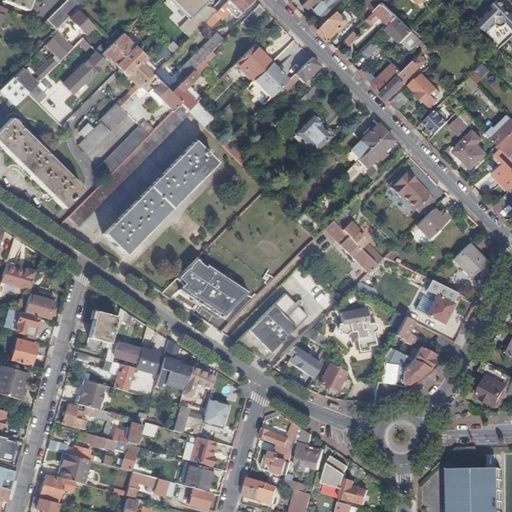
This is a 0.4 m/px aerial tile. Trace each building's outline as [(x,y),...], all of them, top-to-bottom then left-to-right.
[(30,0),(2,0),(2,1),(26,11),(30,0)] [(77,9),(86,0),(67,0),(43,25),(48,27),(56,30),(77,9)] [(206,22),(217,12),(214,9),(209,7),(211,0),(173,0),(190,17),(180,27),(190,38),(206,22)] [(222,19),(229,12),(236,19),(254,0),(228,0),(217,12),(206,22),(210,27),(221,17),(222,19)] [(304,0),(312,8),(315,5),(326,16),(342,0),(304,0)] [(375,11),(377,10),(384,2),(382,0),(374,0),(369,5),(375,11)] [(511,33),(511,10),(506,5),(506,4),(504,2),(503,2),(500,0),(499,0),(494,6),(495,8),(480,22),(489,31),(488,32),(497,40),(505,31),(509,31),(511,33)] [(377,10),(391,24),(399,17),(384,2),(377,10)] [(265,10),(259,5),(250,13),(256,19),(265,10)] [(86,35),(94,27),(78,10),(69,19),(86,35)] [(320,31),(331,41),(354,18),(347,10),(343,14),(340,11),(320,31)] [(388,28),(402,43),(414,31),(412,29),(399,17),(391,24),(388,28)] [(412,52),(423,40),(414,31),(402,43),(412,52)] [(353,33),(344,42),(350,47),(359,39),(353,33)] [(68,53),(73,48),(59,34),(54,39),(68,53)] [(153,75),(171,93),(212,52),(223,41),(216,34),(170,79),(160,68),(153,75)] [(144,57),(122,35),(112,45),(68,88),(72,92),(84,80),(88,80),(107,62),(104,59),(107,56),(136,85),(120,100),(116,104),(115,103),(99,120),(101,122),(94,129),(88,123),(79,132),(85,138),(78,145),(88,154),(126,115),(120,108),(143,84),(145,86),(150,81),(154,86),(152,90),(173,111),(181,103),(171,93),(153,75),(160,68),(172,56),(170,53),(154,69),(150,72),(142,64),(146,60),(144,58),(144,57)] [(511,36),(499,49),(505,55),(511,48),(511,36)] [(62,60),(67,54),(53,39),(47,45),(62,60)] [(375,40),(363,52),(370,59),(382,47),(375,40)] [(168,47),(173,52),(178,47),(173,42),(168,47)] [(263,59),(252,47),(237,63),(254,80),(272,64),(265,57),(263,59)] [(425,53),(431,59),(435,55),(429,49),(425,53)] [(215,55),(212,52),(171,93),(181,103),(188,110),(195,104),(183,91),(197,77),(196,76),(202,71),(203,72),(209,66),(205,62),(208,59),(210,61),(215,55)] [(320,66),(312,58),(289,81),(286,84),(290,87),(299,78),(304,83),(314,73),(320,66)] [(42,78),(56,65),(51,60),(40,71),(43,73),(40,76),(42,78)] [(382,93),(389,100),(400,88),(398,86),(404,81),(405,82),(421,66),(415,60),(403,71),(382,93)] [(377,88),(382,93),(403,71),(394,63),(373,84),(377,88)] [(491,75),(493,72),(483,63),(473,73),(478,78),(485,70),(491,75)] [(289,81),(272,64),(254,80),(272,98),(281,88),(286,84),(289,81)] [(19,72),(7,84),(21,98),(33,87),(27,81),(25,79),(19,72)] [(316,74),(314,73),(304,83),(305,84),(316,74)] [(416,78),(409,85),(432,107),(439,101),(432,94),(437,88),(435,86),(435,85),(432,82),(422,73),(417,78),(416,78)] [(482,87),(470,75),(464,82),(476,93),(482,87)] [(0,91),(15,105),(21,98),(7,84),(0,91)] [(290,87),(286,84),(281,88),(285,92),(290,87)] [(391,102),(399,110),(409,99),(402,92),(391,102)] [(181,103),(173,111),(149,135),(108,177),(68,217),(79,227),(191,113),(188,110),(181,103)] [(196,103),(195,104),(188,110),(191,113),(206,128),(214,121),(196,103)] [(0,120),(9,112),(3,106),(0,108),(0,120)] [(461,136),(476,120),(463,107),(457,113),(463,119),(459,124),(456,121),(450,127),(461,136)] [(424,121),(436,134),(449,121),(437,109),(424,121)] [(511,155),(511,116),(510,115),(495,129),(490,134),(511,155)] [(320,123),(312,116),(295,133),(314,153),(329,137),(318,126),(320,123)] [(11,119),(0,129),(0,145),(64,209),(82,189),(11,119)] [(386,133),(378,124),(351,151),(359,159),(386,133)] [(99,168),(108,177),(149,135),(140,126),(99,168)] [(482,139),(475,131),(456,150),(473,167),(487,153),(477,144),(482,139)] [(357,138),(351,132),(337,146),(343,152),(357,138)] [(386,133),(359,159),(349,169),(354,174),(363,166),(366,169),(394,141),(386,133)] [(193,142),(103,234),(124,255),(215,163),(206,154),(208,152),(206,149),(203,152),(193,142)] [(248,163),(227,142),(223,146),(236,159),(244,167),(248,163)] [(495,207),(501,213),(511,201),(511,156),(503,148),(496,155),(505,165),(495,174),(511,191),(495,207)] [(435,200),(407,172),(391,188),(401,198),(403,196),(421,215),(435,200)] [(133,201),(118,188),(88,219),(102,233),(133,201)] [(433,210),(416,226),(429,238),(449,218),(442,211),(438,215),(433,210)] [(302,216),(297,221),(301,225),(306,220),(302,216)] [(345,218),(337,226),(376,266),(383,259),(356,232),(357,230),(345,218)] [(337,226),(332,221),(322,231),(332,241),(334,239),(368,274),(376,266),(337,226)] [(311,226),(307,231),(314,238),(319,234),(311,226)] [(415,227),(409,232),(420,246),(426,241),(415,227)] [(485,261),(468,244),(453,259),(471,276),(485,261)] [(397,253),(393,249),(385,257),(390,260),(397,253)] [(183,285),(178,290),(224,317),(244,292),(196,260),(177,279),(183,285)] [(24,271),(5,265),(0,282),(29,291),(35,272),(25,269),(24,271)] [(442,273),(439,280),(449,284),(452,278),(442,273)] [(442,295),(446,287),(441,285),(426,315),(443,324),(453,305),(451,303),(452,300),(442,295)] [(245,350),(261,360),(307,317),(285,294),(234,343),(245,350)] [(23,313),(32,316),(32,314),(48,319),(53,303),(43,300),(42,305),(35,303),(36,301),(27,298),(23,313)] [(364,306),(338,313),(341,324),(338,324),(338,327),(336,328),(337,331),(339,332),(340,334),(342,333),(344,335),(346,335),(348,332),(349,332),(351,339),(356,338),(359,351),(370,348),(368,344),(375,342),(372,330),(375,329),(376,327),(377,325),(376,323),(375,322),(374,321),(372,321),(368,322),(364,306)] [(102,342),(109,343),(110,341),(116,317),(94,311),(85,348),(100,352),(102,342)] [(132,316),(125,311),(116,337),(124,340),(132,316)] [(36,318),(19,313),(14,330),(29,334),(31,327),(34,327),(36,318)] [(413,321),(405,317),(395,335),(400,338),(399,340),(410,345),(412,342),(413,343),(417,337),(407,332),(413,321)] [(438,331),(441,325),(432,320),(429,326),(438,331)] [(314,342),(318,334),(311,330),(304,337),(314,342)] [(314,342),(321,346),(325,338),(318,334),(314,342)] [(452,347),(455,343),(439,334),(434,343),(449,351),(452,347)] [(11,361),(30,366),(36,345),(17,340),(11,361)] [(109,343),(105,360),(111,362),(113,356),(136,362),(140,349),(110,341),(109,343)] [(179,347),(169,341),(162,366),(161,366),(159,374),(155,387),(164,389),(175,352),(177,352),(179,347)] [(288,362),(312,379),(320,365),(294,347),(287,354),(292,357),(288,362)] [(386,398),(398,395),(400,382),(401,371),(404,355),(388,347),(384,354),(382,355),(383,363),(381,364),(382,370),(380,370),(381,376),(380,376),(380,382),(375,383),(372,401),(386,398)] [(432,359),(434,354),(420,347),(413,360),(429,368),(434,360),(432,359)] [(140,349),(136,362),(135,368),(152,373),(152,372),(157,354),(157,353),(140,348),(140,349)] [(164,356),(157,354),(152,372),(159,374),(161,366),(164,356)] [(417,381),(429,368),(413,360),(411,359),(401,371),(400,382),(407,385),(417,381)] [(122,365),(112,362),(109,372),(110,374),(118,376),(122,365)] [(511,375),(485,362),(480,371),(489,375),(479,395),(497,405),(505,389),(511,392),(511,389),(511,375)] [(118,376),(114,389),(127,392),(134,368),(122,365),(118,376)] [(0,366),(0,384),(22,390),(26,373),(0,366)] [(336,392),(346,374),(331,367),(322,385),(336,392)] [(191,368),(185,385),(178,407),(180,407),(173,431),(181,433),(183,426),(193,429),(193,432),(199,435),(202,424),(203,418),(200,416),(199,419),(186,416),(188,409),(185,408),(191,388),(195,378),(204,383),(203,386),(208,389),(210,383),(212,378),(191,368)] [(419,383),(434,371),(429,368),(417,381),(407,385),(407,390),(419,383)] [(81,397),(79,405),(84,407),(97,410),(99,402),(100,402),(102,394),(101,394),(103,386),(85,381),(83,389),(82,388),(80,396),(81,397)] [(0,394),(19,400),(22,390),(0,384),(0,394)] [(159,399),(152,397),(152,399),(147,415),(153,417),(159,399)] [(227,404),(208,399),(203,418),(202,424),(221,429),(227,404)] [(67,404),(62,424),(79,429),(81,420),(79,420),(81,412),(81,411),(82,409),(77,408),(78,407),(67,404)] [(95,415),(112,419),(113,414),(97,410),(84,407),(83,414),(91,416),(93,412),(95,413),(95,415)] [(113,434),(112,440),(115,441),(119,442),(127,444),(127,442),(136,444),(141,425),(131,423),(130,429),(127,428),(125,437),(113,434)] [(144,423),(141,434),(154,437),(157,426),(149,424),(145,423),(144,423)] [(303,423),(300,427),(312,435),(315,431),(303,423)] [(263,428),(260,438),(278,445),(293,451),(297,435),(300,427),(294,424),(289,439),(271,433),(271,432),(263,428)] [(297,435),(293,451),(301,454),(297,468),(304,470),(304,469),(310,470),(310,468),(319,471),(324,450),(309,446),(312,435),(300,427),(297,435)] [(112,440),(79,431),(79,435),(86,437),(85,441),(92,444),(96,445),(113,449),(115,441),(112,440)] [(211,456),(214,442),(198,438),(196,437),(194,444),(189,461),(211,467),(213,457),(211,456)] [(15,442),(6,440),(3,451),(0,450),(0,458),(10,461),(15,442)] [(181,459),(189,461),(194,444),(187,442),(181,459)] [(49,443),(47,449),(64,454),(71,456),(73,450),(49,443)] [(73,450),(71,456),(87,460),(89,453),(90,450),(74,445),(73,450)] [(293,451),(278,445),(275,454),(271,453),(266,470),(287,476),(287,475),(290,466),(293,451)] [(121,467),(131,470),(136,452),(126,449),(121,467)] [(89,453),(87,460),(89,460),(102,464),(104,457),(89,453)] [(61,479),(64,479),(74,482),(82,484),(89,460),(87,460),(71,456),(64,454),(62,463),(65,464),(64,467),(61,479)] [(104,456),(104,457),(102,464),(110,466),(112,458),(104,456)] [(346,475),(348,467),(332,456),(328,463),(334,467),(333,469),(333,470),(335,471),(333,474),(337,476),(339,471),(346,475)] [(192,488),(205,492),(211,469),(188,463),(182,485),(192,488)] [(0,487),(10,490),(13,479),(15,471),(0,467),(0,487)] [(503,511),(503,470),(450,471),(450,511),(503,511)] [(125,496),(133,498),(136,489),(134,489),(136,483),(155,488),(153,494),(164,497),(168,482),(132,472),(125,496)] [(284,486),(296,490),(298,491),(300,484),(294,482),(295,477),(287,475),(287,476),(284,486)] [(45,476),(39,498),(57,503),(61,489),(72,491),(74,482),(64,479),(63,481),(45,476)] [(260,499),(259,502),(273,505),(277,488),(267,485),(268,483),(249,478),(247,487),(262,491),(260,499)] [(355,483),(345,480),(343,486),(342,490),(340,499),(357,503),(361,489),(354,487),(355,483)] [(330,485),(342,490),(343,486),(331,481),(330,485)] [(0,506),(5,508),(7,500),(10,490),(0,487),(0,506)] [(246,491),(245,495),(260,499),(262,491),(247,487),(246,491)] [(206,510),(211,493),(205,492),(192,488),(190,498),(187,497),(186,500),(189,501),(188,505),(206,510)] [(296,490),(290,511),(307,511),(312,495),(308,494),(298,491),(296,490)] [(55,511),(58,504),(57,503),(39,498),(34,497),(31,508),(42,511),(41,511),(55,511)] [(133,511),(136,502),(126,500),(122,511),(133,511)] [(351,507),(352,506),(338,502),(335,511),(359,511),(360,509),(351,507)]
